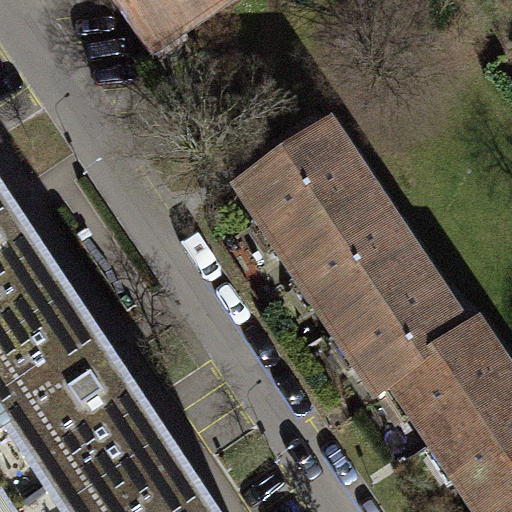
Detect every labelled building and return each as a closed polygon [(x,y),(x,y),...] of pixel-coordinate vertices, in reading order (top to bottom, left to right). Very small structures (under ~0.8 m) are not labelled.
[(105,0),(141,54),(223,0),(105,0)] [(372,399),(387,388),(455,343),(317,135),(233,190),(372,399)] [(0,211),(0,360),(69,315),(16,235),(0,211)] [(69,315),(0,360),(0,510),(1,511),(106,511),(172,468),(121,392),(69,315)] [(455,343),(387,388),(470,511),(511,511),(511,402),(467,335),(455,343)] [(201,511),(172,468),(106,511),(201,511)]
